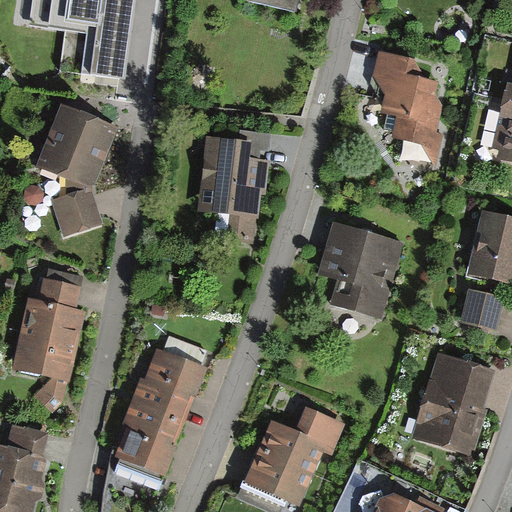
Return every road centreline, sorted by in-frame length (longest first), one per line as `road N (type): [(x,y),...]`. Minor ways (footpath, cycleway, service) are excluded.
road 1 (residential): [(183,511),(271,273),(348,0)]
road 2 (residential): [(68,511),(125,263),(144,104)]
